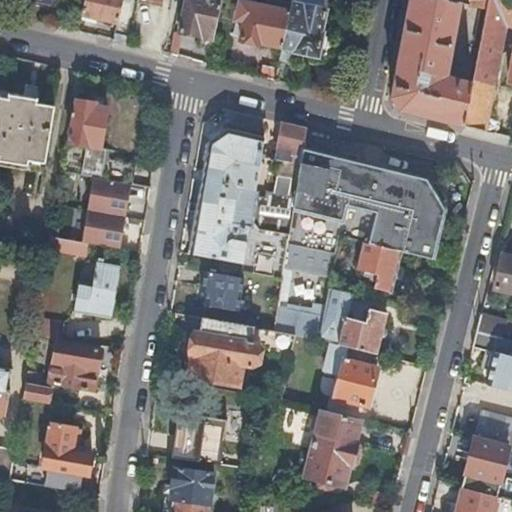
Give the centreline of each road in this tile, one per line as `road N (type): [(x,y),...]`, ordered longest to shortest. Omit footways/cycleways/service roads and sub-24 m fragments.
road 1 (residential): [(116,511),(185,78)]
road 2 (residential): [(499,157),(411,511)]
road 3 (residential): [(0,33),(185,78)]
road 4 (residential): [(185,78),(362,123)]
road 5 (residential): [(362,123),(499,157)]
road 6 (residential): [(362,123),(386,0)]
